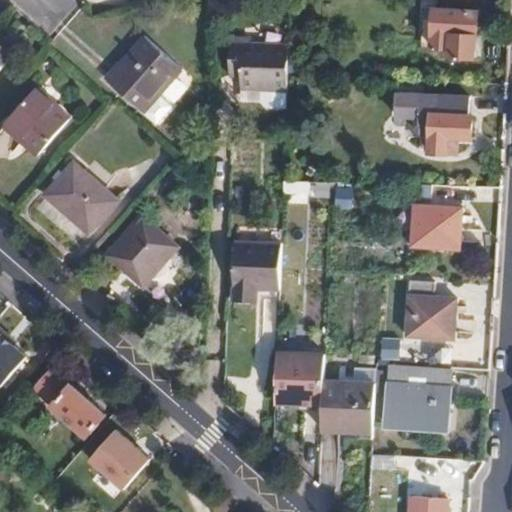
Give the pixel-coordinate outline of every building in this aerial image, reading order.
[(437,7),(435,53),(473,54),(475,8),(437,7)] [(143,32),(106,76),(143,108),(180,65),(143,32)] [(287,78),(287,73),(289,41),(242,40),(241,76),(287,78)] [(0,44),(0,64),(9,54),(0,44)] [(36,85),(7,118),(30,138),(27,142),(37,151),(70,114),(36,85)] [(430,132),(433,92),(398,92),(397,116),(417,116),(416,126),(420,132),(430,132)] [(468,93),(433,92),(430,132),(429,151),(447,152),(447,135),(470,135),(471,112),(468,112),(468,93)] [(457,153),(457,135),(447,135),(447,152),(457,153)] [(73,162),(46,193),(89,229),(116,198),(73,162)] [(461,206),(416,204),(413,243),(459,245),(461,206)] [(141,213),(108,252),(136,276),(169,236),(141,213)] [(278,273),(280,227),(233,226),(231,284),(255,286),(255,273),(278,273)] [(455,296),(409,294),(407,334),(453,336),(455,296)] [(0,386),(5,390),(32,356),(0,329),(0,386)] [(323,378),(325,335),(276,333),(274,381),(323,384),(323,378)] [(382,338),(383,360),(401,360),(400,337),(382,338)] [(448,421),(450,366),(390,362),(387,418),(448,421)] [(85,443),(88,440),(106,455),(122,437),(104,421),(106,419),(72,391),(70,393),(50,377),(35,395),(55,412),(52,415),(85,443)] [(372,432),(375,382),(323,378),(323,384),(320,427),(372,432)] [(395,467),(396,452),(371,450),(370,465),(395,467)] [(446,511),(447,498),(412,496),(410,511),(446,511)]
